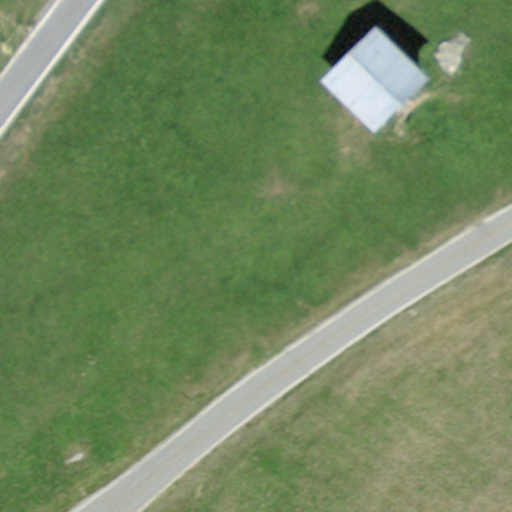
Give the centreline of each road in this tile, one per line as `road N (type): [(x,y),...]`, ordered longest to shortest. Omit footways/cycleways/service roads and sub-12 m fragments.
road 1 (residential): [(108,511),(308,348),(511,218)]
road 2 (residential): [(81,0),(0,106)]
